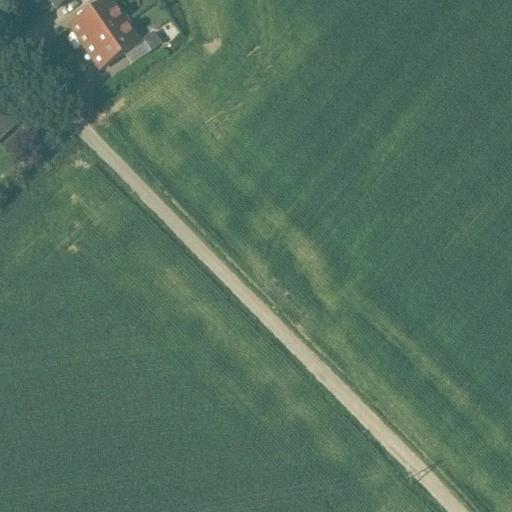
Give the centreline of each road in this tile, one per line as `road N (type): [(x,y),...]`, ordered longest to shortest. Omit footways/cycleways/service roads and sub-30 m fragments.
road 1 (unclassified): [(102,149),(452,511)]
road 2 (residential): [(0,41),(102,149)]
